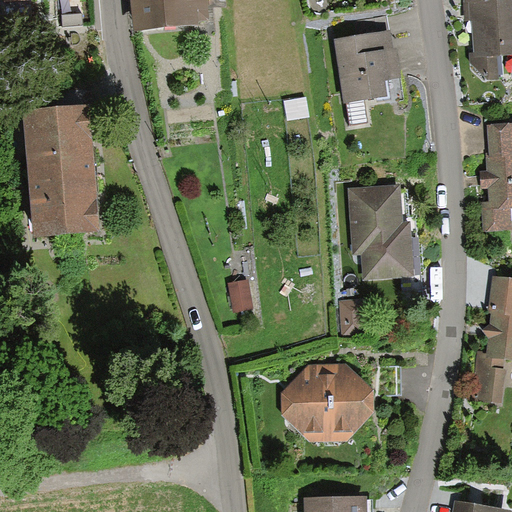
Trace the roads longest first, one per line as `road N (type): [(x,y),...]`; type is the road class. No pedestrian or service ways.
road 1 (tertiary): [(111,0),(117,57),(222,413),(231,511)]
road 2 (residential): [(413,511),(442,399),(457,265),(428,0)]
